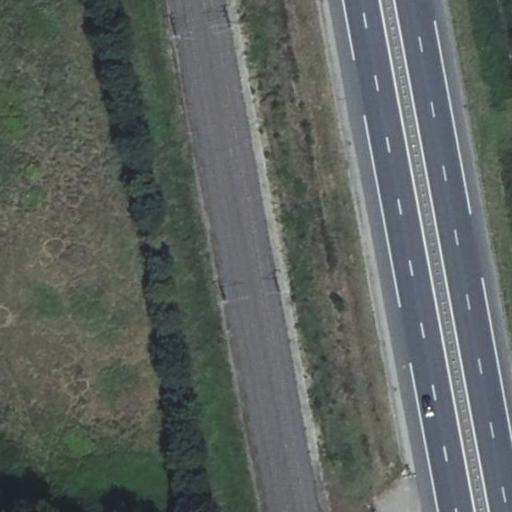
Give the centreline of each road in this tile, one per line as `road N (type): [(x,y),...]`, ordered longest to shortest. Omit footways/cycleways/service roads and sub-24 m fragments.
road 1 (motorway): [(359,0),(454,511)]
road 2 (motorway): [(507,511),(413,0)]
